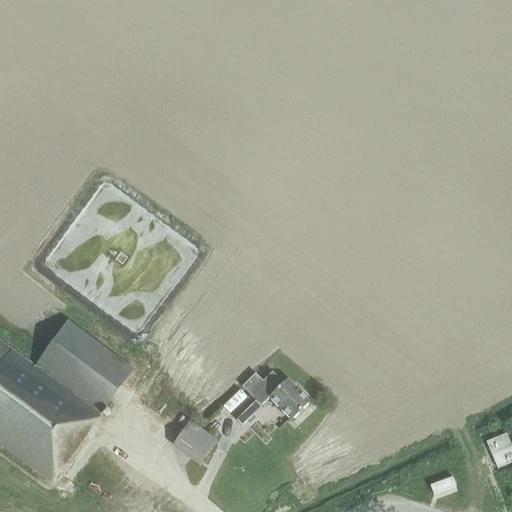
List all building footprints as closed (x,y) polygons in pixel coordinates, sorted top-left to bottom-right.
[(133,371),(68,323),(35,368),(0,343),(0,445),(50,481),(133,371)] [(283,384),(272,372),(262,382),(255,375),(243,387),(251,395),(250,396),(242,388),(222,408),(229,415),(230,415),(242,428),(262,409),(260,407),(269,398),(291,421),(309,403),(287,380),(283,384)] [(200,466),(218,442),(188,421),(173,447),(200,466)] [(497,470),(511,463),(511,456),(503,435),(486,443),(497,470)] [(455,488),(452,478),(429,487),(433,496),(455,488)]
